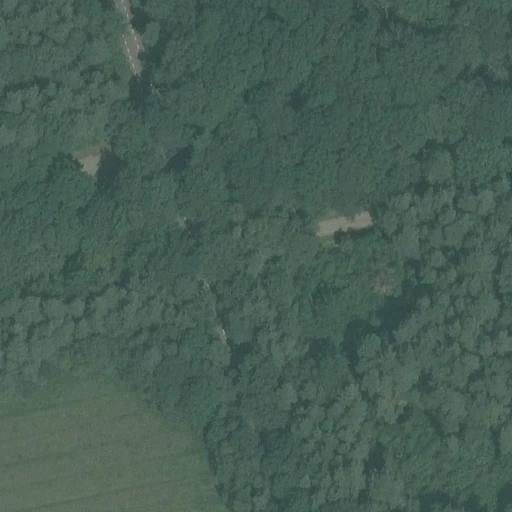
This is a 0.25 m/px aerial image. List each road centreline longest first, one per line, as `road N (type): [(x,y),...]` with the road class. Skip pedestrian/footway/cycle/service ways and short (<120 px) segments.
road 1 (unclassified): [(511,192),(194,252)]
road 2 (tertiary): [(284,511),(194,252)]
road 3 (tertiary): [(194,252),(107,0)]
road 4 (track): [(66,279),(48,171),(118,158)]
road 5 (track): [(194,252),(66,279)]
